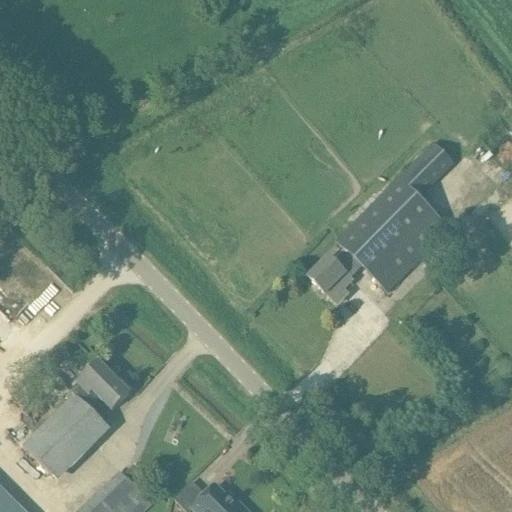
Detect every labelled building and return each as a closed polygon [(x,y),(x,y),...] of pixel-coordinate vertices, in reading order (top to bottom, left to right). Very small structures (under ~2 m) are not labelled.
[(419,202),(454,166),(433,145),(335,243),(344,252),(332,263),(328,259),(308,280),(325,297),(346,277),(344,275),(356,264),(388,296),(450,234),(419,202)] [(75,399),(23,450),(53,481),(106,429),(94,416),(104,406),(112,413),(129,397),(128,395),(131,392),(121,382),(118,385),(98,366),(70,394),(75,399)] [(150,484),(134,468),(123,478),(119,474),(79,511),(146,511),(152,507),(140,494),(150,484)] [(192,511),(193,511),(194,511),(243,511),(236,505),(233,508),(216,490),(206,499),(192,484),(174,502),(183,511),(192,511)] [(0,511),(23,511),(0,488),(0,511)]
